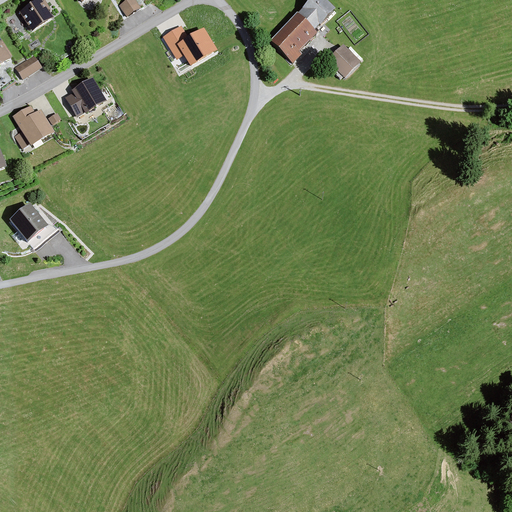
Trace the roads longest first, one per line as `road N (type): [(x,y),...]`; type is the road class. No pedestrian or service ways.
road 1 (unclassified): [(217,0),(248,43),(254,105),(204,208),(154,251),(0,286)]
road 2 (track): [(254,105),(284,86),(304,86),(422,104),(511,107)]
road 3 (residential): [(0,114),(194,0)]
